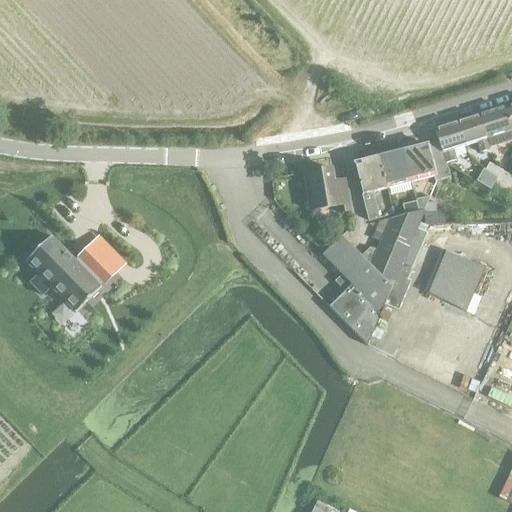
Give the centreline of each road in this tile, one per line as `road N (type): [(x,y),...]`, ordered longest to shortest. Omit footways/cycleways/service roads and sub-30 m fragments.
road 1 (unclassified): [(0,147),(226,158),(267,150)]
road 2 (residential): [(511,88),(267,150)]
road 3 (track): [(276,0),(312,38),(315,142)]
